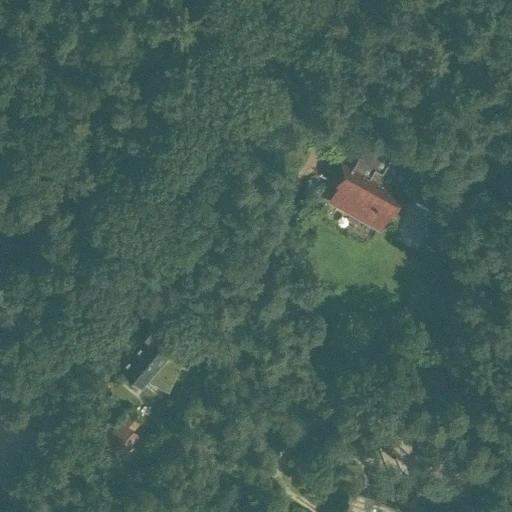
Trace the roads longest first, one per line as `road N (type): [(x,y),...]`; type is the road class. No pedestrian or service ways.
road 1 (track): [(31,0),(41,331),(57,354)]
road 2 (track): [(256,0),(118,241)]
road 3 (residential): [(118,241),(22,418)]
